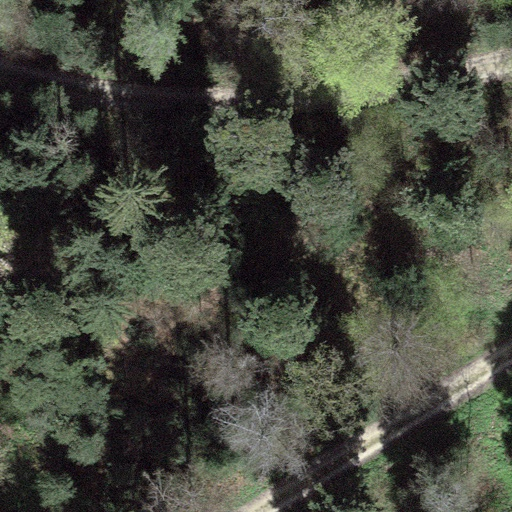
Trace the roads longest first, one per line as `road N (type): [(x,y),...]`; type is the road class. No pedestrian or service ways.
road 1 (track): [(511,59),(376,85),(195,96),(0,70)]
road 2 (track): [(511,345),(251,511)]
